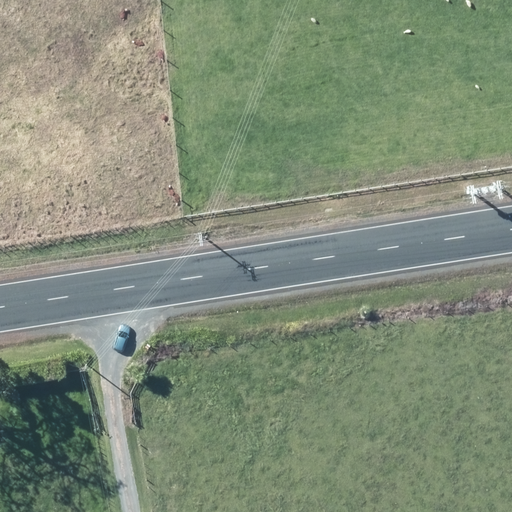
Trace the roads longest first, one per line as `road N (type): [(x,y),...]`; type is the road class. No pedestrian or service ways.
road 1 (tertiary): [(511,230),(95,294)]
road 2 (unclassified): [(95,294),(136,511)]
